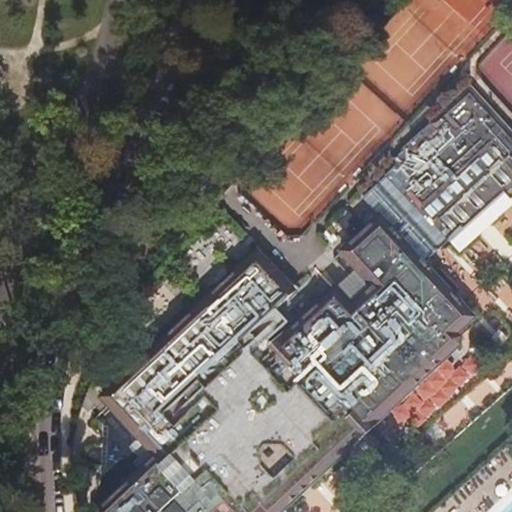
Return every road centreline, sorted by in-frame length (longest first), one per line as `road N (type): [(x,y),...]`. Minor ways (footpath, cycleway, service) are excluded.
road 1 (unknown): [(45,446),(65,439),(71,385),(90,336),(216,166),(374,0)]
road 2 (unclassified): [(48,511),(45,446),(58,349),(110,188),(195,0)]
